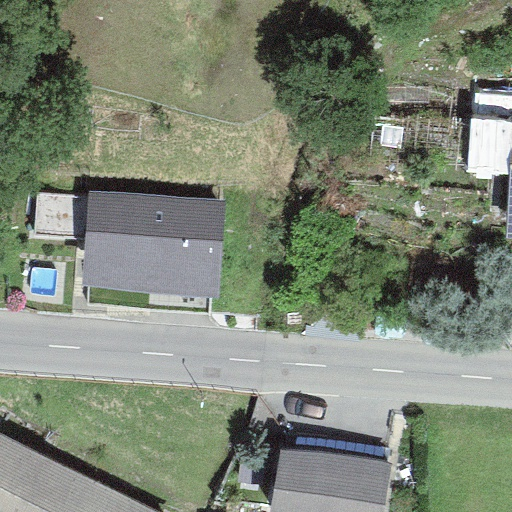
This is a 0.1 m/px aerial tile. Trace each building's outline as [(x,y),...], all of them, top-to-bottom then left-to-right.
[(468,104),(467,155),(506,156),(507,104),(468,104)] [(222,187),(87,175),(79,265),(214,277),(222,187)] [(81,189),(37,185),(34,226),(77,229),(81,189)] [(165,511),(167,508),(0,426),(0,511),(165,511)] [(378,511),(389,451),(278,431),(266,498),(345,511),(378,511)]
